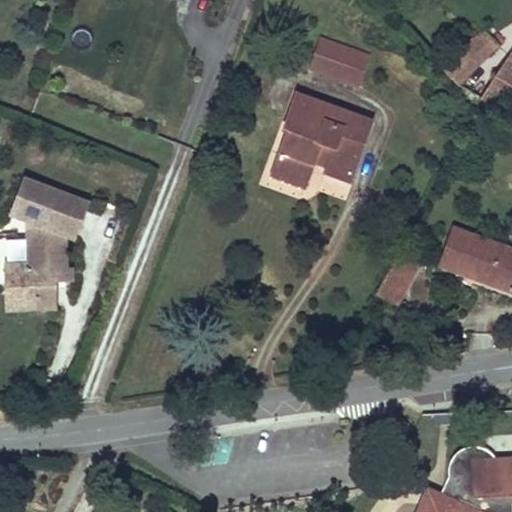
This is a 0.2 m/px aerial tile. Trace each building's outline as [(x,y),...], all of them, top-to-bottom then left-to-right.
[(476,39),(463,48),(444,73),(459,88),(493,54),(476,39)] [(369,89),(379,60),(328,44),(319,73),(369,89)] [(477,98),(480,100),(511,119),(511,64),(506,61),(477,98)] [(323,176),(347,184),(367,123),(292,98),(280,135),(283,136),(269,179),(301,190),(310,164),(325,168),(323,176)] [(98,210),(31,187),(22,213),(40,219),(37,228),(38,228),(41,276),(35,277),(35,273),(18,274),(19,294),(17,294),(17,302),(35,301),(36,306),(46,305),(46,307),(58,307),(58,305),(69,304),(68,289),(67,276),(76,275),(76,274),(74,240),(86,244),(98,210)] [(40,219),(22,213),(19,221),(37,228),(40,219)] [(511,261),(451,239),(439,273),(506,299),(511,281),(511,261)] [(396,259),(387,276),(411,288),(419,271),(396,259)] [(81,274),(76,274),(76,275),(67,276),(68,289),(82,288),(81,274)] [(411,288),(387,276),(374,300),(398,313),(411,288)] [(36,306),(35,301),(17,302),(18,317),(69,314),(69,304),(58,305),(58,307),(46,307),(46,305),(36,306)] [(397,421),(382,420),(380,441),(395,442),(397,421)] [(511,511),(511,449),(493,450),(483,444),(472,440),(467,441),(461,443),(451,448),(447,459),(447,469),(439,484),(424,480),(411,511),(511,511)]
